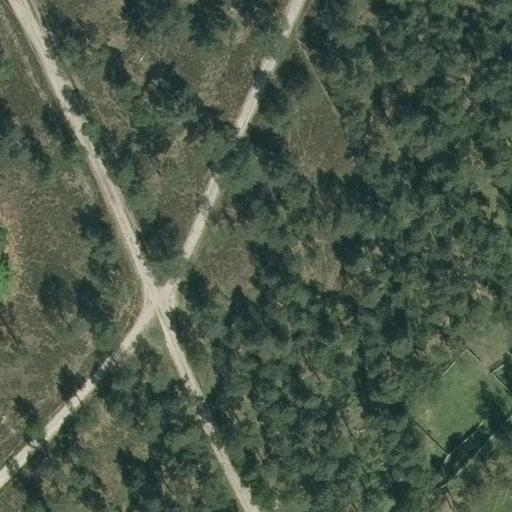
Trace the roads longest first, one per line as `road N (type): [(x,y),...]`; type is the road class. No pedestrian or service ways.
road 1 (track): [(0,476),(160,298),(20,0)]
road 2 (track): [(160,298),(181,268),(293,0)]
road 3 (track): [(160,298),(253,511)]
